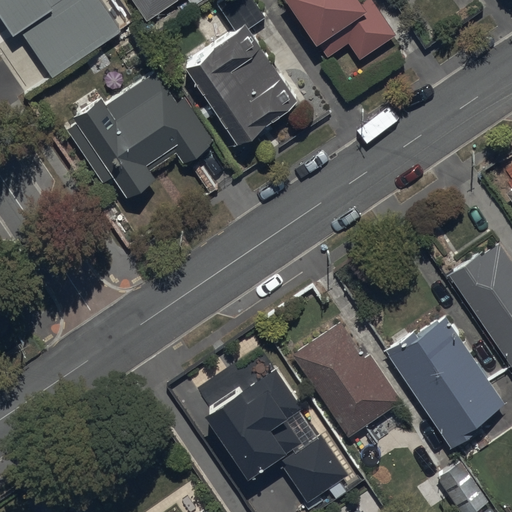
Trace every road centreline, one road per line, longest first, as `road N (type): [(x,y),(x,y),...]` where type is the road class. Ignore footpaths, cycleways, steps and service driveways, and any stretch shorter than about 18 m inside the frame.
road 1 (residential): [(113,342),(511,71)]
road 2 (residential): [(113,342),(0,174)]
road 3 (residential): [(0,419),(113,342)]
